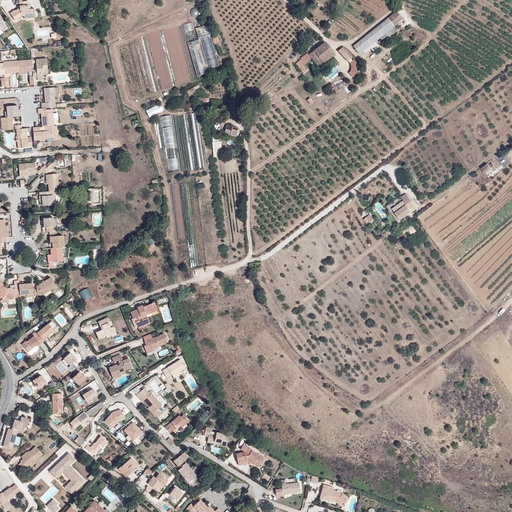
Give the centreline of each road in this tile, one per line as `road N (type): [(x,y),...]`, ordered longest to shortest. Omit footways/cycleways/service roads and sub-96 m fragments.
road 1 (residential): [(73,332),(80,319),(270,253),(389,165),(419,205)]
road 2 (residential): [(73,332),(110,402),(122,396),(176,454),(187,442),(256,485),(255,495),(294,511)]
